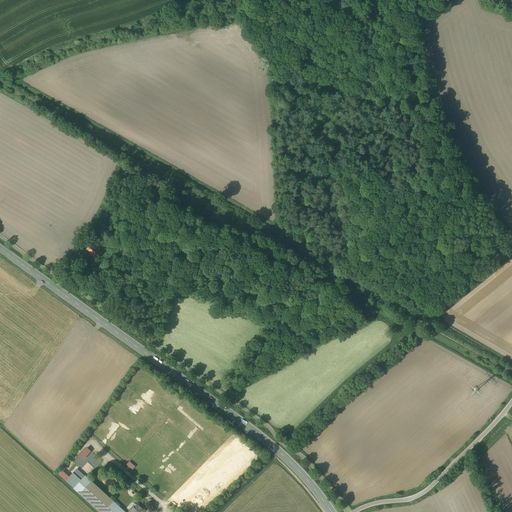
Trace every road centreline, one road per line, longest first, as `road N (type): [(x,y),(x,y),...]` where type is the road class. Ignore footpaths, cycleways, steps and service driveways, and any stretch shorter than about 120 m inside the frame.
road 1 (secondary): [(0,248),(272,445),(331,511)]
road 2 (unclassified): [(511,402),(429,489),(354,511)]
